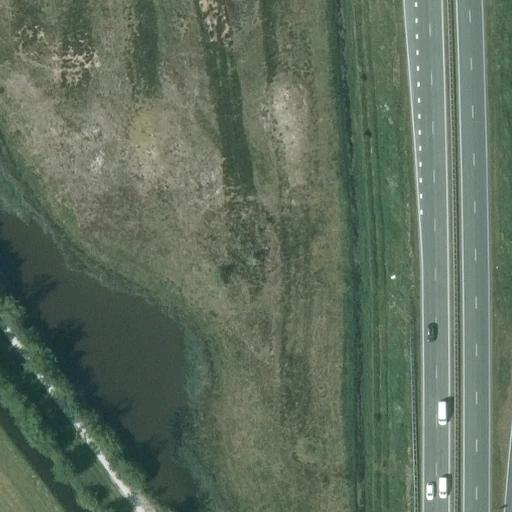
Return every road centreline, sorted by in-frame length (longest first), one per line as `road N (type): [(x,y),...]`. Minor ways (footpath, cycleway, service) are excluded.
road 1 (trunk): [(428,0),(435,511)]
road 2 (trunk): [(475,511),(468,0)]
